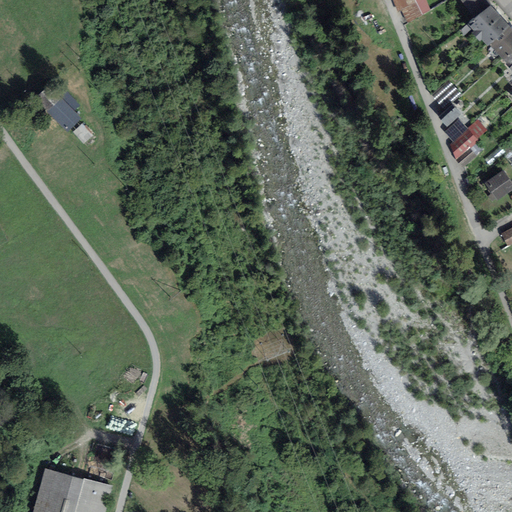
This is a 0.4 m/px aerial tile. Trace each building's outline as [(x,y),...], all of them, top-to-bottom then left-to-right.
[(425,0),(392,0),(398,12),(401,11),(408,23),(430,10),(425,0)] [(487,0),(460,0),(471,14),(488,1),(487,0)] [(491,5),(468,24),(474,31),(472,33),(479,42),(482,39),(487,46),(490,45),(510,27),(491,5)] [(511,29),(510,27),(490,45),(504,61),(511,53),(511,29)] [(444,109),(460,94),(448,80),(431,96),(444,109)] [(35,99),(47,111),(64,95),(52,82),(35,99)] [(64,95),(47,111),(68,133),(82,120),(74,111),(79,106),(66,93),(64,95)] [(458,119),(463,124),(469,119),(455,106),(441,121),(449,128),(458,119)] [(486,130),(476,121),(468,131),(463,124),(458,119),(449,128),(445,132),(454,142),(450,145),(456,160),(479,140),(477,139),(486,130)] [(82,124),(73,132),(84,145),(93,136),(82,124)] [(485,183),(497,201),(511,190),(511,182),(503,170),(485,183)] [(511,242),(511,227),(501,233),(507,246),(511,242)] [(83,480),(45,468),(33,511),(104,511),(112,486),(84,478),(83,480)]
